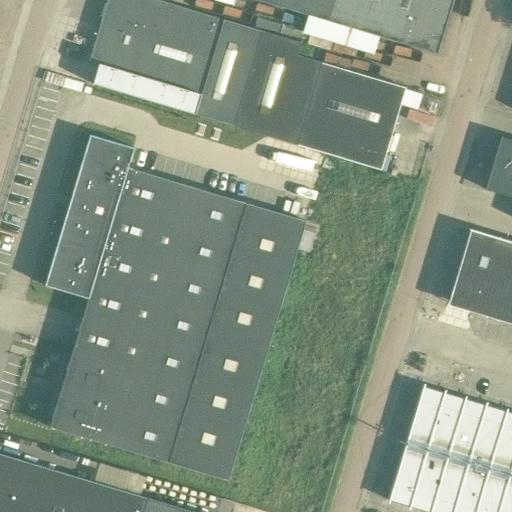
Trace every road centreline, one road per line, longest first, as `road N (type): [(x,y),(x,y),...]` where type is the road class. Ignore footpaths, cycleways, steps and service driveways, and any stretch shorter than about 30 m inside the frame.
road 1 (unclassified): [(344,511),(497,0)]
road 2 (unclassified): [(0,148),(43,0)]
